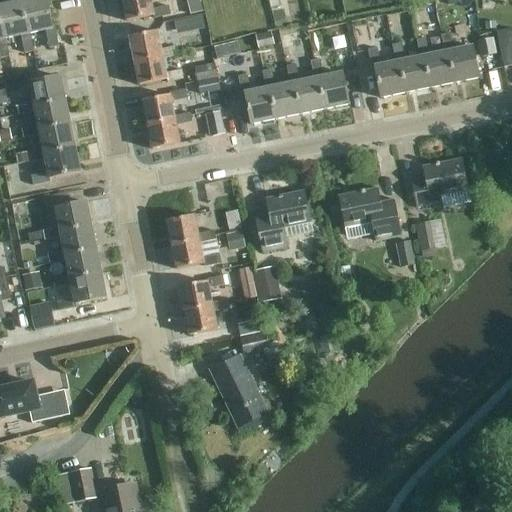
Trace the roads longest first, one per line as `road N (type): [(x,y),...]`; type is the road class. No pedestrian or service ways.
road 1 (residential): [(123,190),(511,108)]
road 2 (residential): [(123,190),(84,0)]
road 3 (residential): [(0,363),(151,329)]
road 4 (residential): [(151,329),(123,190)]
